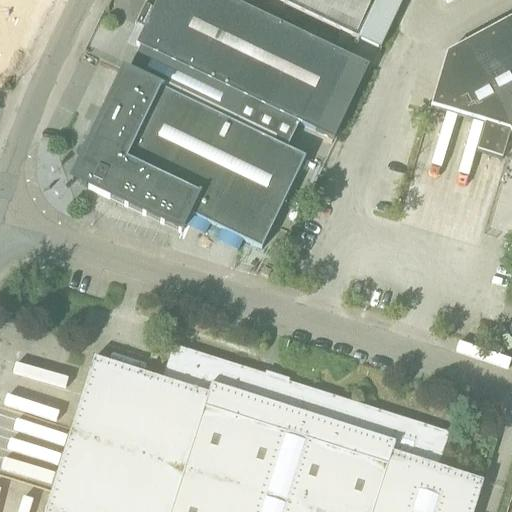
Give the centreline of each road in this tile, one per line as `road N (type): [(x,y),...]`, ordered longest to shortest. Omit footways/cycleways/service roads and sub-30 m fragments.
road 1 (unclassified): [(511,386),(0,224)]
road 2 (unclassified): [(0,201),(31,104),(83,0)]
